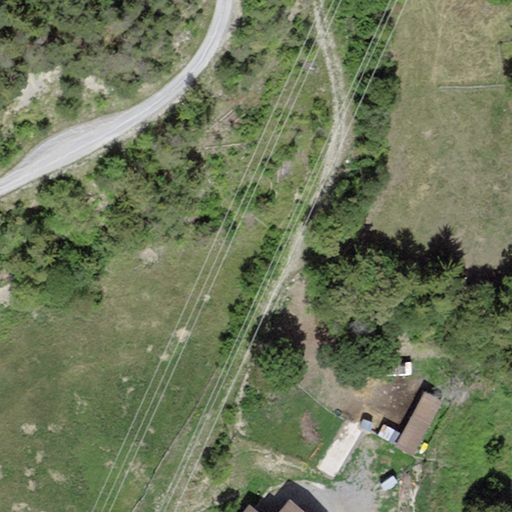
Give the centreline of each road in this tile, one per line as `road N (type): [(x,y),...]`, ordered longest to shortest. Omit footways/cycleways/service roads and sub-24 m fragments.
road 1 (track): [(162,511),(333,161),(340,109),(320,0)]
road 2 (track): [(221,0),(217,39),(180,87),(0,183)]
